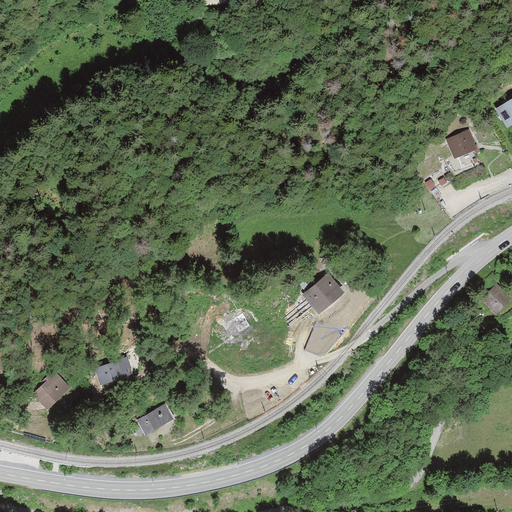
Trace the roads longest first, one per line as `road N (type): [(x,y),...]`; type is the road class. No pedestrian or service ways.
road 1 (secondary): [(484,256),(342,417),(263,467),(139,490),(0,474)]
road 2 (track): [(277,511),(408,486),(469,368),(511,345)]
road 3 (residential): [(315,362),(363,339),(472,251),(484,256)]
road 4 (track): [(198,357),(239,380),(270,379),(315,362)]
